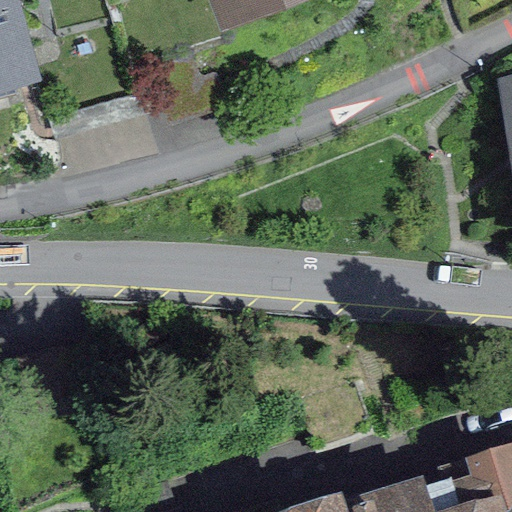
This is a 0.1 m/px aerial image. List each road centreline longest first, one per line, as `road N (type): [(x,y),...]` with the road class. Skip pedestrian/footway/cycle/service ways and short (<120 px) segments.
road 1 (residential): [(511,31),(361,102),(204,162),(0,204)]
road 2 (residential): [(511,297),(128,265),(0,264)]
